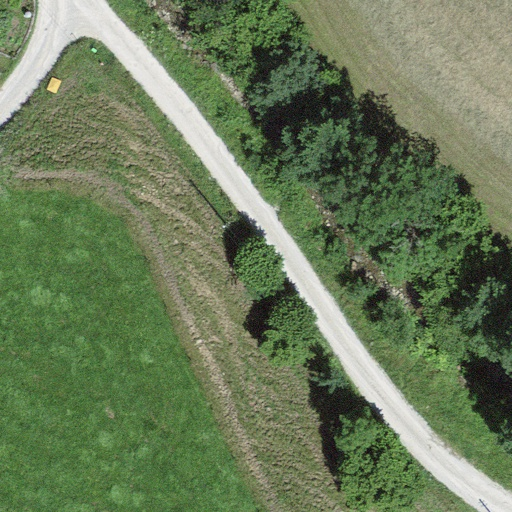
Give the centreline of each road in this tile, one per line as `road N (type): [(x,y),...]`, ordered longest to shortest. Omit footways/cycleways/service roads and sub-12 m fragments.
road 1 (track): [(499,511),(401,425),(243,189),(71,0)]
road 2 (track): [(0,104),(38,56),(61,0)]
